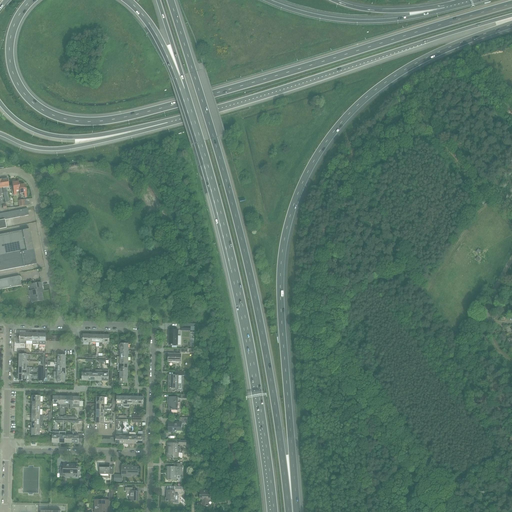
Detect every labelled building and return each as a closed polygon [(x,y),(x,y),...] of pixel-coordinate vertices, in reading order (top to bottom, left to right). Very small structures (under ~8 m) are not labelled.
[(18,183),(19,190),(20,193),(24,193),(24,197),(27,197),(25,189),(25,184),(21,185),(21,183),(18,183)] [(27,208),(22,209),(0,213),(0,229),(6,228),(5,220),(29,215),(27,208)] [(34,253),(29,229),(0,234),(0,264),(1,271),(36,264),(34,253)] [(19,276),(14,277),(0,279),(0,289),(21,286),(19,276)] [(30,291),(31,297),(32,302),(43,300),(41,289),(43,289),(41,282),(30,284),(31,290),(30,291)] [(171,345),(172,345),(177,345),(178,330),(170,330),(169,334),(170,334),(170,337),(169,337),(169,345),(171,345)] [(16,335),(16,341),(16,343),(20,344),(26,344),(26,333),(20,333),(20,335),(16,335)] [(81,342),(86,342),(90,342),(90,335),(81,335),(81,344),(81,342)] [(169,362),(174,362),(180,362),(180,354),(169,354),(169,353),(169,357),(168,357),(168,358),(169,358),(169,366),(169,362)] [(170,389),(171,389),(178,389),(178,384),(180,384),(181,383),(181,376),(184,376),(184,372),(175,371),(175,375),(168,375),(168,379),(169,379),(169,383),(168,383),(168,388),(170,388),(170,389)] [(170,410),(175,410),(177,410),(178,397),(168,397),(168,401),(170,401),(169,413),(170,410)] [(168,432),(172,432),(172,431),(181,431),(181,422),(187,422),(187,418),(179,418),(179,422),(168,422),(168,432)] [(138,434),(136,434),(135,444),(142,444),(142,440),(145,441),(145,430),(143,430),(143,432),(138,432),(138,434)] [(75,431),(72,431),(72,436),(72,443),(79,443),(79,442),(82,442),(83,434),(79,434),(79,436),(75,436),(75,431)] [(169,450),(168,450),(168,452),(167,452),(166,453),(166,456),(167,456),(168,457),(168,458),(178,458),(182,458),(182,453),(180,453),(180,447),(177,447),(177,443),(173,443),(168,443),(168,444),(169,444),(169,450)] [(100,463),(99,470),(99,474),(104,474),(113,474),(114,466),(110,466),(110,463),(109,463),(109,465),(100,465),(100,463)] [(167,480),(172,480),(176,481),(177,475),(182,475),(182,464),(174,463),(174,467),(167,466),(167,480)] [(63,467),(60,467),(60,476),(65,476),(65,474),(77,474),(77,464),(70,464),(70,465),(64,465),(64,464),(63,464),(63,467)] [(114,475),(114,477),(114,481),(118,481),(121,481),(122,476),(126,476),(131,476),(131,474),(138,474),(138,470),(139,470),(139,469),(138,469),(139,467),(131,467),(131,466),(122,465),(122,475),(114,475)] [(125,488),(125,491),(130,491),(130,501),(130,502),(131,502),(131,501),(138,501),(138,491),(133,491),(133,488),(125,488)] [(174,494),(175,491),(167,490),(167,501),(168,501),(174,501),(174,503),(178,503),(178,494),(174,494)] [(208,506),(208,501),(208,499),(211,499),(211,491),(205,491),(200,491),(200,496),(203,496),(202,506),(206,506),(206,507),(208,507),(208,506)] [(98,506),(98,509),(97,511),(107,511),(107,506),(109,506),(109,500),(97,500),(97,506),(98,506)]
